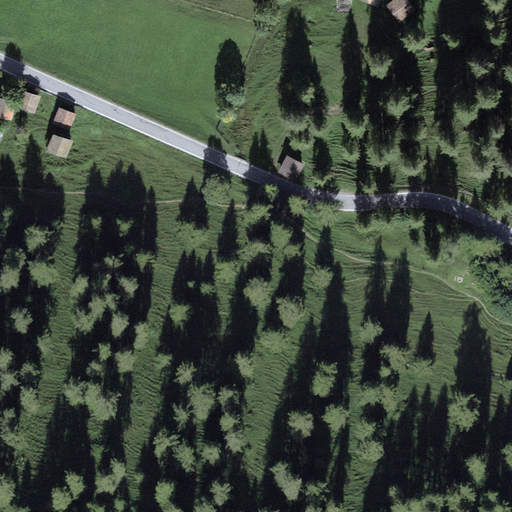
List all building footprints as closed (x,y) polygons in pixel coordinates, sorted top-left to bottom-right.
[(415,10),(407,0),(392,0),(385,5),(399,23),(415,10)] [(40,97),(23,91),(17,108),(35,114),(40,97)] [(17,102),(0,98),(0,117),(13,120),(17,102)] [(76,114),(59,107),(52,123),(69,130),(76,114)] [(73,141),(53,134),(47,151),(67,158),(73,141)] [(286,155),(278,173),(295,181),(304,163),(286,155)]
